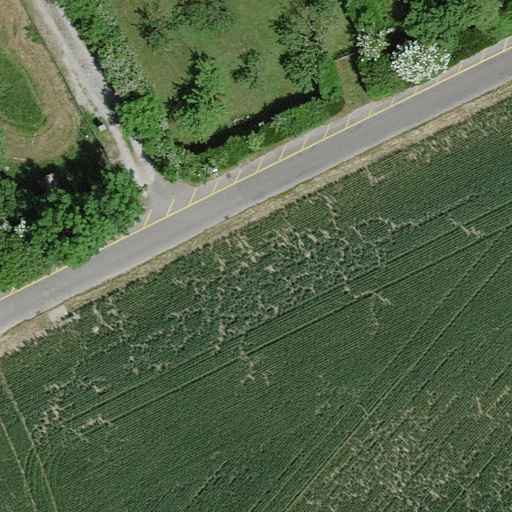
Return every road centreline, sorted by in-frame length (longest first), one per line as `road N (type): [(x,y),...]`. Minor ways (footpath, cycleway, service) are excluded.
road 1 (unclassified): [(511,54),(0,307)]
road 2 (track): [(185,215),(63,0)]
